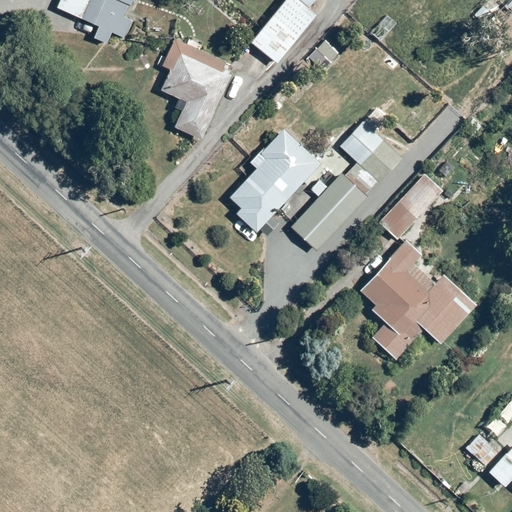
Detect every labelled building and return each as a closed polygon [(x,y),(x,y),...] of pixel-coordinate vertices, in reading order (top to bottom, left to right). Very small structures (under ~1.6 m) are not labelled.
[(132,0),(60,0),(58,6),(100,23),(95,35),(121,46),(133,18),(126,15),(132,0)] [(316,15),(298,0),(281,0),(249,38),(276,61),(316,15)] [(225,56),(176,34),(162,64),(163,88),(188,97),(177,127),(205,136),(236,72),(225,56)] [(338,54),(322,38),(311,49),(327,64),(338,54)] [(386,116),(373,103),(336,142),(353,158),(328,184),(319,176),(309,187),(316,194),(288,223),(315,249),(401,157),(373,130),(386,116)] [(257,229),(325,158),(286,122),(253,158),(260,164),(226,200),(257,229)] [(441,188),(421,169),(374,219),(394,238),(441,188)] [(427,325),(443,341),(479,303),(445,272),(436,281),(416,261),(425,252),(409,238),(361,289),(394,313),(373,335),(397,357),(427,325)] [(495,446),(478,430),(464,445),(481,461),(495,446)]
